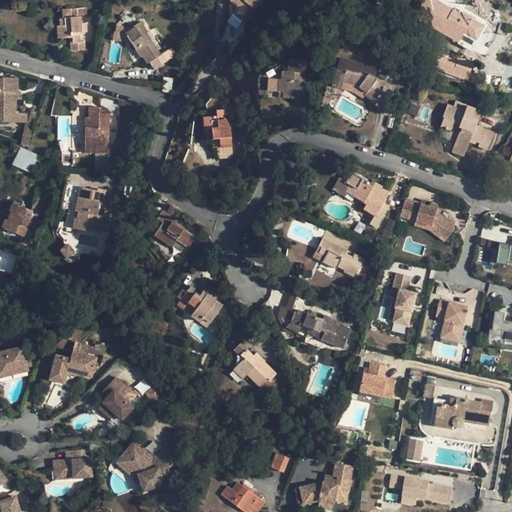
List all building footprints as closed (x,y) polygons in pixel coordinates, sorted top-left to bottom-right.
[(246,18),(261,0),(229,0),(237,7),(235,10),(246,18)] [(439,3),(428,24),(458,42),(459,40),(467,44),(479,23),(461,13),(460,15),(439,3)] [(85,8),(62,10),(63,18),(64,18),(64,26),(60,26),(56,26),(57,38),(69,37),(72,37),(73,42),(80,42),(79,32),(86,32),(85,23),(81,23),(81,17),(86,16),(85,8)] [(50,20),(43,26),(48,32),(56,26),(50,20)] [(147,32),(140,21),(134,26),(135,27),(125,33),(141,57),(142,56),(147,64),(150,62),(160,54),(151,40),(146,33),(147,32)] [(147,32),(146,33),(151,40),(153,39),(162,53),(166,50),(152,29),(147,32)] [(115,31),(114,31),(113,40),(123,41),(124,33),(122,32),(115,31)] [(85,50),(85,42),(80,42),(73,42),(70,43),(70,52),(85,50)] [(173,50),(171,47),(166,50),(162,53),(164,56),(173,50)] [(171,58),(173,50),(164,56),(167,61),(171,58)] [(164,56),(162,53),(160,54),(150,62),(155,70),(167,61),(164,56)] [(294,99),(294,100),(301,101),(302,92),(299,92),(299,83),(304,83),(305,72),(308,72),(309,59),(288,58),(288,71),(281,71),(281,79),(279,79),(278,92),(279,92),(283,92),(283,98),(294,99)] [(361,66),(348,63),(346,70),(357,73),(359,74),(361,66)] [(362,66),(361,66),(359,74),(366,75),(368,67),(362,66)] [(457,70),(446,66),(443,73),(454,77),(457,70)] [(346,70),(344,70),(342,81),(356,85),(367,93),(365,95),(374,101),(385,85),(375,77),(369,74),(368,74),(367,75),(366,75),(359,74),(357,73),(346,70)] [(511,91),(511,88),(511,78),(480,71),(475,85),(511,91)] [(0,121),(25,123),(26,123),(27,113),(15,113),(16,92),(17,92),(17,78),(0,77),(0,121)] [(260,91),(267,90),(267,77),(259,77),(260,91)] [(163,78),(162,92),(171,92),(172,79),(163,78)] [(113,101),(105,98),(105,106),(107,107),(109,109),(111,111),(112,113),(117,114),(118,103),(115,102),(113,101)] [(301,101),(294,100),(293,116),(300,116),(301,101)] [(451,152),(464,156),(469,142),(475,144),(476,141),(479,143),(478,146),(487,150),(494,133),(475,126),(477,120),(471,118),(475,109),(455,101),(453,106),(451,105),(445,119),(443,118),(440,126),(458,133),(451,152)] [(418,106),(410,103),(407,113),(415,116),(418,106)] [(447,103),(442,117),(443,118),(445,119),(451,105),(447,103)] [(32,107),(27,123),(34,124),(38,109),(32,107)] [(101,107),(88,107),(88,118),(85,117),(85,127),(87,127),(87,153),(95,153),(94,156),(97,156),(102,171),(107,170),(108,168),(108,165),(109,154),(109,136),(109,114),(101,114),(101,107)] [(217,115),(203,117),(204,131),(206,131),(212,130),(212,139),(214,149),(216,148),(217,159),(230,158),(231,157),(232,157),(233,156),(233,155),(231,137),(230,128),(226,120),(225,109),(216,110),(217,115)] [(481,111),(475,109),(471,118),(477,120),(481,111)] [(25,123),(22,134),(31,136),(34,124),(27,123),(26,123),(25,123)] [(31,136),(22,134),(20,144),(29,146),(31,136)] [(13,164),(20,167),(25,156),(27,151),(20,148),(13,164)] [(27,151),(25,156),(38,161),(40,156),(27,151)] [(25,156),(20,167),(30,171),(31,167),(35,168),(39,161),(38,161),(25,156)] [(389,207),(383,203),(388,193),(362,178),(352,172),(346,182),(346,183),(350,185),(346,192),(365,204),(363,209),(374,215),(370,223),(377,227),(389,207)] [(346,182),(338,177),(331,190),(343,197),(346,192),(350,185),(346,183),(346,182)] [(76,218),(74,218),(72,228),(91,232),(91,231),(100,232),(102,219),(100,219),(103,203),(104,204),(106,201),(104,197),(106,190),(98,188),(97,189),(96,190),(95,190),(93,190),(79,187),(75,211),(78,212),(76,218)] [(414,215),(418,202),(405,198),(401,211),(414,215)] [(16,213),(19,206),(12,203),(9,211),(10,212),(7,220),(6,219),(2,228),(9,230),(12,223),(14,223),(18,214),(16,213)] [(33,211),(19,206),(16,213),(18,214),(14,223),(12,223),(9,230),(23,236),(30,218),(34,219),(37,212),(33,211)] [(173,218),(161,211),(156,218),(162,222),(154,236),(172,247),(176,240),(188,248),(196,237),(171,221),(173,218)] [(116,222),(102,219),(100,232),(111,235),(116,222)] [(396,223),(389,220),(386,227),(393,230),(396,223)] [(348,251),(322,238),(318,246),(321,247),(319,252),(325,255),(322,262),(336,269),(337,266),(344,270),(344,271),(353,277),(357,268),(359,269),(364,259),(353,254),(351,257),(346,254),(348,251)] [(188,248),(176,240),(172,247),(184,255),(188,248)] [(511,243),(500,242),(498,255),(508,257),(508,262),(511,262),(511,243)] [(73,252),(68,244),(60,250),(65,258),(73,252)] [(308,246),(304,255),(311,258),(315,249),(308,246)] [(0,268),(12,271),(16,253),(0,249),(0,268)] [(301,253),(287,250),(285,260),(299,263),(301,253)] [(319,252),(316,251),(313,257),(322,262),(325,255),(319,252)] [(411,276),(397,272),(393,287),(399,288),(394,307),(396,308),(392,323),(407,327),(416,292),(408,290),(411,276)] [(200,294),(189,287),(186,291),(183,289),(176,297),(182,301),(195,310),(191,314),(191,315),(207,327),(223,305),(202,291),(200,294)] [(290,294),(290,295),(293,297),(289,307),(299,310),(303,312),(308,301),(290,294)] [(446,318),(442,333),(461,337),(467,312),(459,310),(461,305),(440,300),(436,316),(446,318)] [(182,301),(179,305),(191,314),(195,310),(182,301)] [(323,317),(322,319),(303,312),(299,310),(297,313),(281,306),(278,316),(283,330),(292,334),(293,332),(297,323),(302,325),(308,328),(319,332),(320,330),(324,332),(321,339),(320,340),(343,349),(351,329),(342,326),(343,324),(323,317)] [(511,342),(511,321),(507,321),(506,323),(502,323),(504,313),(494,311),(492,321),(490,321),(486,341),(499,343),(499,342),(511,344),(511,342)] [(302,325),(297,323),(293,332),(303,337),(306,331),(300,328),(302,325)] [(308,328),(307,333),(321,339),(324,332),(320,330),(319,332),(308,328)] [(461,337),(442,333),(441,337),(460,342),(461,337)] [(250,346),(243,340),(233,350),(240,356),(240,355),(246,349),(247,350),(250,346)] [(22,346),(0,351),(0,372),(10,370),(11,375),(28,371),(27,367),(32,366),(31,360),(26,362),(22,346)] [(247,350),(246,349),(240,355),(240,356),(244,359),(233,369),(243,379),(247,374),(259,386),(267,378),(270,381),(276,374),(264,362),(261,364),(253,356),(247,350)] [(70,358),(55,354),(51,372),(66,376),(66,374),(67,370),(76,373),(91,377),(96,357),(72,351),(70,358)] [(265,361),(256,352),(253,356),(261,364),(264,362),(265,361)] [(103,355),(101,362),(108,364),(110,357),(103,355)] [(382,378),(384,367),(368,363),(365,374),(362,373),(358,393),(382,398),(386,379),(382,378)] [(66,376),(51,372),(49,379),(64,383),(66,376)] [(136,396),(115,377),(104,389),(110,394),(106,398),(102,402),(115,414),(121,420),(133,407),(128,403),(136,396)] [(425,387),(424,398),(434,399),(435,388),(425,387)] [(110,394),(104,389),(101,393),(106,398),(110,394)] [(450,405),(438,404),(436,417),(453,420),(452,422),(453,424),(453,425),(454,426),(454,427),(456,428),(458,429),(459,428),(462,428),(463,427),(464,426),(464,425),(465,424),(465,423),(465,422),(490,426),(491,412),(480,411),(482,403),(468,401),(469,399),(457,397),(457,399),(456,406),(450,405)] [(480,411),(491,412),(493,401),(483,399),(480,411)] [(102,402),(98,407),(110,419),(115,414),(102,402)] [(453,420),(436,417),(434,426),(453,429),(453,425),(453,424),(452,422),(453,420)] [(133,442),(124,452),(131,459),(126,465),(138,474),(141,483),(143,491),(164,484),(160,470),(174,460),(166,448),(151,458),(133,442)] [(408,462),(421,464),(424,444),(411,442),(408,462)] [(66,460),(53,461),(54,471),(63,470),(63,479),(92,477),(90,449),(71,450),(71,460),(66,460)] [(131,459),(124,452),(116,462),(123,468),(126,465),(131,459)] [(289,458),(276,453),(270,467),(283,472),(289,458)] [(353,466),(336,462),(333,475),(333,477),(337,478),(337,480),(336,481),(335,482),(334,483),(333,483),(331,483),(324,482),(322,482),(299,487),(303,504),(319,500),(333,503),(334,500),(346,502),(351,479),(350,479),(353,466)] [(126,465),(123,468),(133,477),(138,474),(126,465)] [(63,470),(54,471),(55,479),(63,479),(63,470)] [(333,475),(325,474),(324,482),(331,483),(333,483),(334,483),(335,482),(336,481),(337,480),(337,478),(333,477),(333,475)] [(390,488),(403,490),(401,504),(416,506),(418,499),(450,504),(453,487),(429,484),(430,481),(392,475),(390,488)] [(232,489),(225,498),(244,511),(247,511),(249,511),(250,511),(257,511),(265,502),(249,491),(253,487),(244,480),(241,485),(237,482),(232,489)] [(232,489),(227,486),(221,495),(225,498),(232,489)] [(20,511),(15,496),(0,501),(0,503),(2,511),(20,511)] [(319,500),(317,507),(331,510),(333,503),(319,500)]
